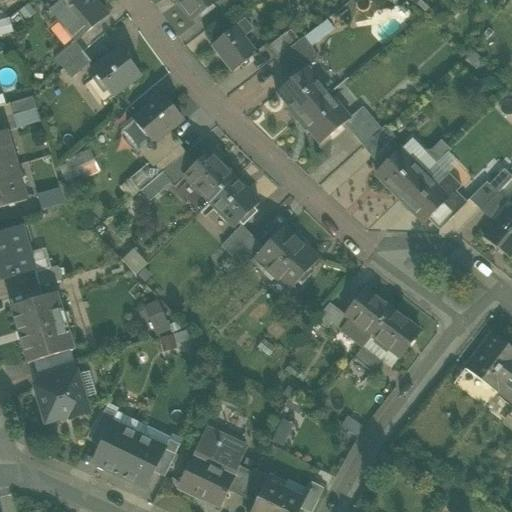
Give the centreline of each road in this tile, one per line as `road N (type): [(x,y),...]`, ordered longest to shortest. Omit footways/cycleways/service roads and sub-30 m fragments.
road 1 (residential): [(384,263),(197,87),(134,0)]
road 2 (residential): [(466,326),(370,440),(333,511)]
road 3 (residential): [(504,292),(458,256),(423,247),(384,263)]
